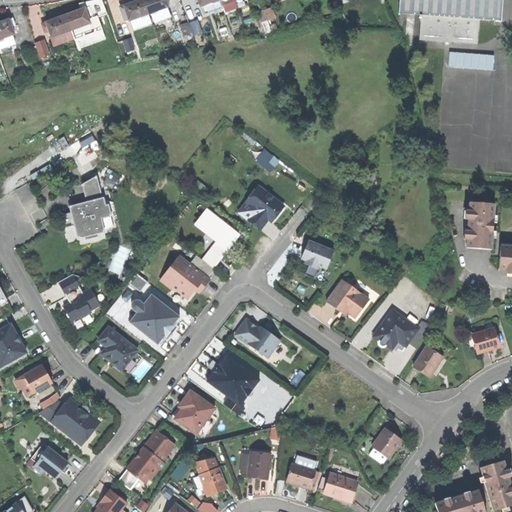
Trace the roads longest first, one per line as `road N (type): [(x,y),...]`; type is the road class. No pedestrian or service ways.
road 1 (residential): [(444,430),(250,290),(137,416)]
road 2 (residential): [(137,416),(59,351),(3,254),(4,222)]
road 3 (residential): [(137,416),(61,511)]
